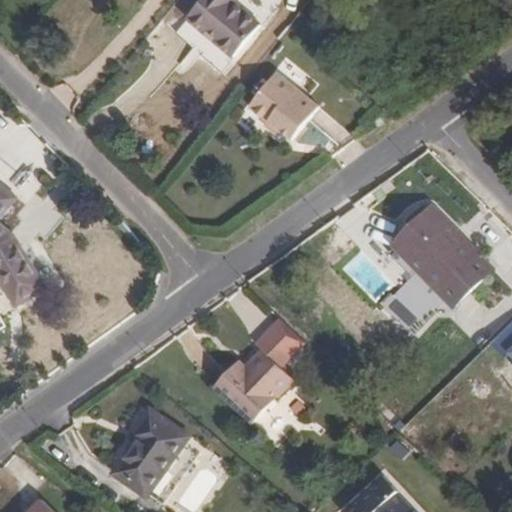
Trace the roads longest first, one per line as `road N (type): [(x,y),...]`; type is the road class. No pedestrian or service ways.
road 1 (unclassified): [(206,290),(0,72)]
road 2 (unclassified): [(206,290),(433,125)]
road 3 (unclassified): [(0,443),(206,290)]
